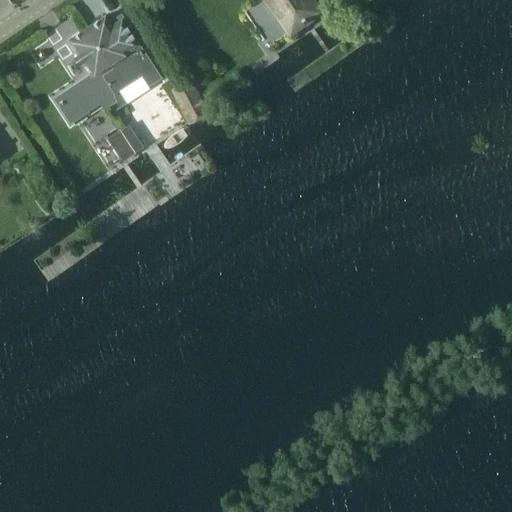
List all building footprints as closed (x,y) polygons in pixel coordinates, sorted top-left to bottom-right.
[(194,0),(208,22),(230,8),(231,10),(245,0),(272,0),(288,24),(318,5),(314,0),(194,0)] [(161,77),(137,40),(123,19),(112,26),(105,17),(88,28),(111,61),(99,69),(113,90),(117,101),(112,105),(114,108),(125,101),(119,90),(143,75),(149,85),(161,77)] [(105,109),(112,105),(117,101),(113,90),(99,69),(111,61),(88,28),(68,41),(77,55),(74,58),(79,65),(82,63),(91,76),(55,99),(71,123),(87,112),(101,103),(105,109)] [(178,42),(161,53),(187,93),(204,82),(178,42)] [(121,129),(134,150),(140,146),(128,125),(121,129)] [(120,129),(108,137),(122,159),(134,151),(120,129)]
